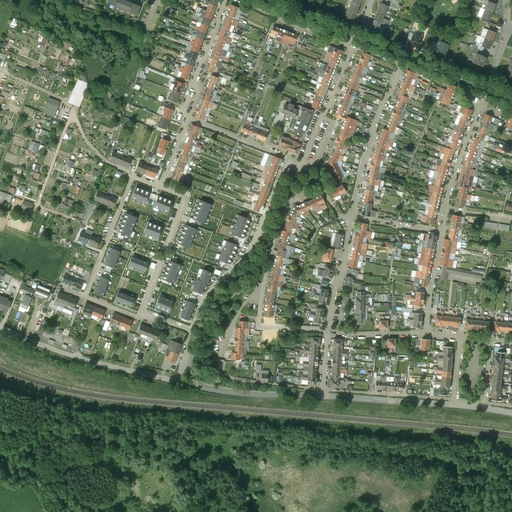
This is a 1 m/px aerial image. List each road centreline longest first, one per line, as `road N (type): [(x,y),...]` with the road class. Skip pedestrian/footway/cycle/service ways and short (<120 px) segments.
road 1 (track): [(0,446),(149,425),(463,455)]
road 2 (residential): [(290,159),(251,250),(201,305),(191,332)]
road 3 (residential): [(174,382),(100,366),(0,328)]
road 4 (residential): [(351,216),(399,63)]
road 5 (residential): [(321,396),(174,382)]
road 6 (residential): [(160,188),(183,205),(140,312)]
road 7 (track): [(0,71),(60,98),(105,161)]
road 8 (residential): [(453,405),(321,396)]
road 9 (residential): [(133,178),(84,298)]
road 10 (residential): [(225,0),(195,72),(187,117)]
road 11 (residential): [(305,156),(353,46)]
